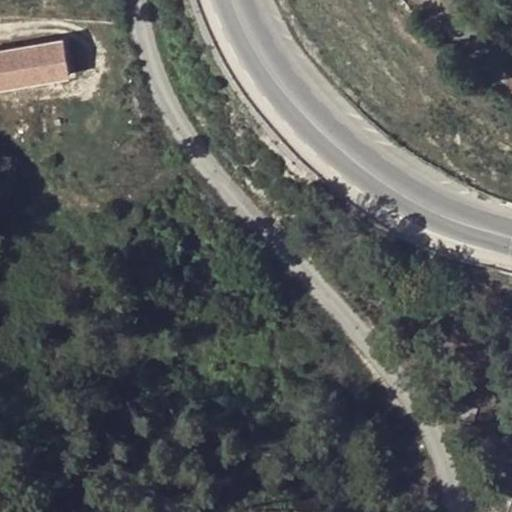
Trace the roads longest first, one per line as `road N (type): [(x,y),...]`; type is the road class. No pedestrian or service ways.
road 1 (track): [(137,0),(151,67),(199,152),(383,351),(449,453),(458,511)]
road 2 (primary): [(240,0),(265,60),(348,144),(420,201),(511,237)]
